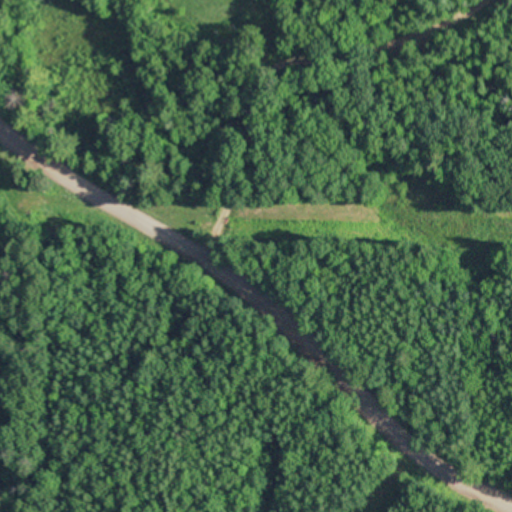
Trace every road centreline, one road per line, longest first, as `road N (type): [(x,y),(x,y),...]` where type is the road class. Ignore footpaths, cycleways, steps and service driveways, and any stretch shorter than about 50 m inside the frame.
road 1 (residential): [(511,510),(414,454),(210,264),(84,195),(0,135)]
road 2 (track): [(191,252),(262,0)]
